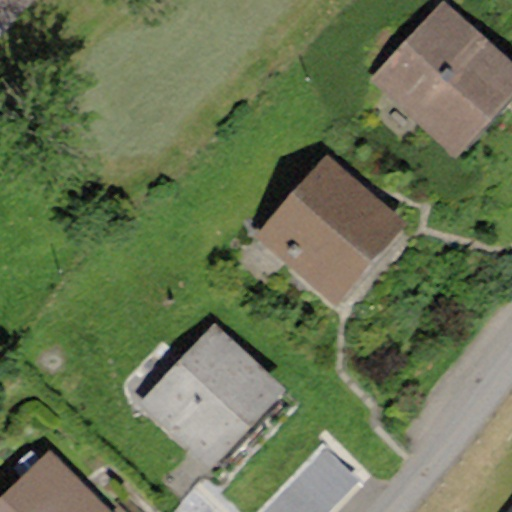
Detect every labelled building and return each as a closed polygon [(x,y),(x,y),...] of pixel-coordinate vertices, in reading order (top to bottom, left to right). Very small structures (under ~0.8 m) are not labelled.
[(0,0),(0,13),(13,0),(0,0)] [(508,87),(436,7),(360,74),(432,155),(508,87)] [(391,230),(322,160),(242,239),(312,309),(391,230)] [(272,385),(201,327),(135,407),(206,465),(272,385)] [(91,511),(46,461),(0,502),(0,511),(91,511)]
